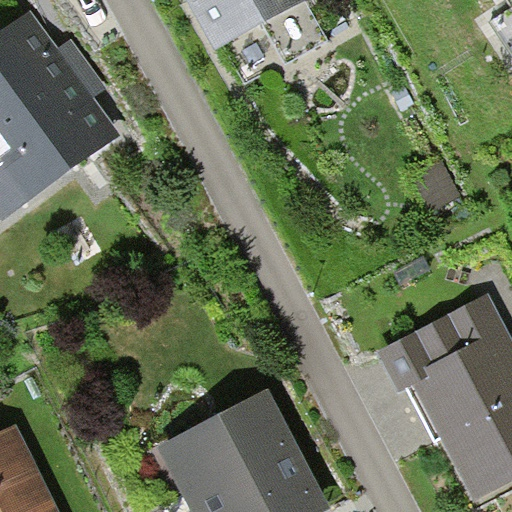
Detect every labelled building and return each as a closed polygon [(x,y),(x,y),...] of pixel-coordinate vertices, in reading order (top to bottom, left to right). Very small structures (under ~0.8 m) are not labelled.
[(192,0),(219,45),(297,0),(192,0)] [(57,51),(30,14),(0,36),(0,219),(4,225),(122,138),(95,102),(109,91),(88,61),(72,40),(57,51)] [(441,161),(414,175),(434,214),(462,199),(441,161)] [(511,339),(489,296),(377,355),(399,396),(415,388),(476,503),(511,484),(511,339)] [(268,390),(156,448),(190,511),(323,511),(330,508),(268,390)] [(59,511),(16,426),(0,434),(0,511),(59,511)]
